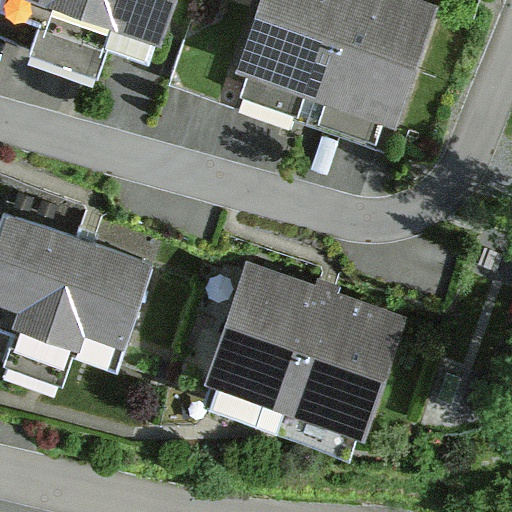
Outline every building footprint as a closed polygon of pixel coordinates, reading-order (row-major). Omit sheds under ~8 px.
[(0,0),(0,3),(37,16),(29,40),(95,62),(103,38),(146,53),(163,0),(0,0)] [(311,101),(345,0),(264,0),(238,76),(311,101)] [(384,126),(427,0),(345,0),(311,101),(384,126)] [(147,269),(0,217),(0,319),(14,325),(5,352),(64,373),(73,347),(115,361),(147,269)] [(322,287),(251,262),(215,361),(286,386),(322,287)] [(393,313),(322,287),(286,386),(357,412),(393,313)]
